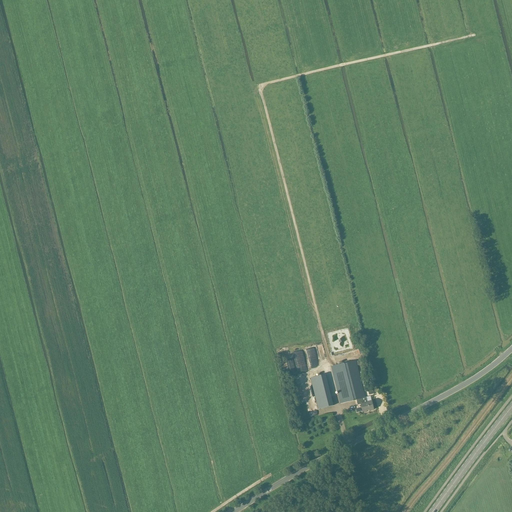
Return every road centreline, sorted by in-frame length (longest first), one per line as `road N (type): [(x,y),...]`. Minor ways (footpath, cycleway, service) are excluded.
road 1 (tertiary): [(234,511),(469,381),(511,348)]
road 2 (primary): [(433,511),(511,407)]
